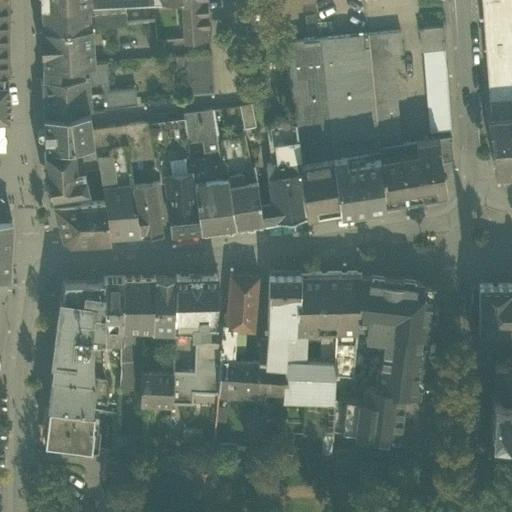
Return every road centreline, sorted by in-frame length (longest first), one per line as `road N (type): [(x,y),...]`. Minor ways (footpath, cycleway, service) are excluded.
road 1 (residential): [(18,511),(37,275),(48,265),(460,221),(476,206)]
road 2 (residential): [(476,206),(462,0)]
